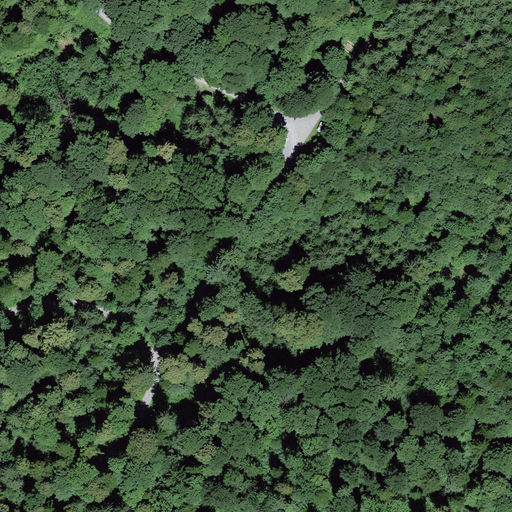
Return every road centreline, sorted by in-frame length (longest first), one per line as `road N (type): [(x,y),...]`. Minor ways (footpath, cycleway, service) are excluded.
road 1 (track): [(376,0),(359,27),(345,84),(299,133),(157,368)]
road 2 (track): [(85,0),(151,49),(299,133)]
road 3 (track): [(511,28),(404,90),(311,120)]
road 4 (track): [(157,368),(125,323),(76,299),(0,314)]
road 5 (track): [(157,368),(140,407),(56,511)]
